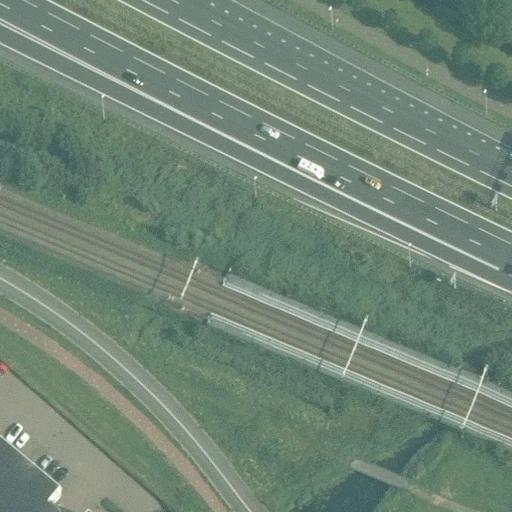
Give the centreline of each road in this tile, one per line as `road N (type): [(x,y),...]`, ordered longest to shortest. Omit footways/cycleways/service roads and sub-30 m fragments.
road 1 (motorway): [(4,0),(506,251)]
road 2 (motorway): [(0,33),(506,251)]
road 3 (motorway): [(511,173),(168,0)]
road 4 (unclassified): [(0,388),(144,511)]
